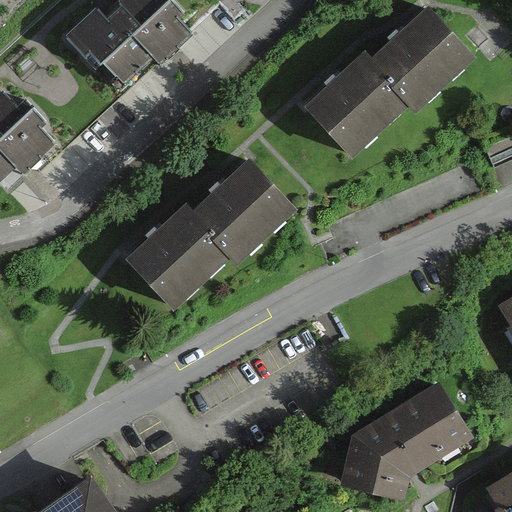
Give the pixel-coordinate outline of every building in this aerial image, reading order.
[(124,0),(104,19),(97,12),(65,43),(99,80),(106,73),(126,93),(151,70),(157,76),(192,43),(179,29),(184,24),(162,0),(160,0),(157,3),(153,0),(124,0)] [(415,120),(476,65),(428,13),(367,67),(415,120)] [(359,60),(301,111),(351,168),(409,116),(359,60)] [(0,97),(0,192),(13,180),(19,186),(55,153),(42,138),(47,134),(24,109),(20,113),(3,95),(0,97)] [(511,98),(511,101),(455,124),(470,159),(511,141),(511,98)] [(290,216),(243,164),(187,215),(233,267),(290,216)] [(180,212),(122,267),(166,314),(225,260),(180,212)] [(511,302),(503,308),(511,323),(511,302)] [(400,478),(464,442),(434,389),(346,438),(332,488),(391,503),(400,478)] [(130,511),(99,467),(33,511),(130,511)] [(511,511),(511,469),(479,489),(493,511),(511,511)]
